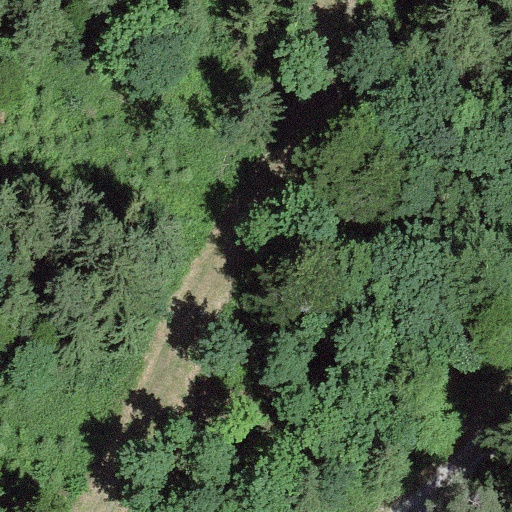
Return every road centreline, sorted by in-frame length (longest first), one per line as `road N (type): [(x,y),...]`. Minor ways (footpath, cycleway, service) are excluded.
road 1 (track): [(95,511),(307,113),(335,0)]
road 2 (track): [(407,511),(511,425)]
